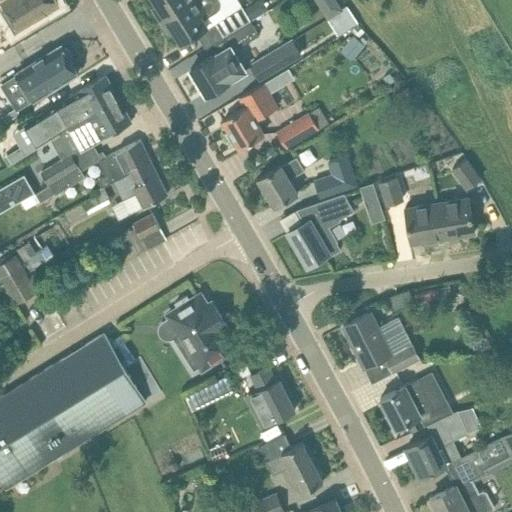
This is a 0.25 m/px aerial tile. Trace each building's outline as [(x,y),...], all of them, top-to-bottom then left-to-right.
[(60,5),(57,1),(58,0),(0,0),(0,8),(14,32),(60,5)] [(155,0),(158,4),(153,7),(157,14),(162,10),(165,16),(190,0),(155,0)] [(190,0),(165,16),(169,21),(163,25),(168,31),(173,28),(181,41),(207,25),(203,19),(217,11),(220,7),(221,3),(220,0),(190,0)] [(242,5),(215,20),(225,36),(251,20),(266,11),(270,9),(264,0),(257,0),(244,8),(242,5)] [(208,57),(191,68),(207,93),(230,79),(245,70),(237,56),(233,50),(260,34),(251,20),(225,36),(230,44),(215,54),(215,53),(208,57)] [(292,38),(250,63),(259,78),(302,53),(293,38),(292,38)] [(17,72),(18,74),(3,84),(18,107),(33,98),(34,99),(78,71),(71,59),(72,55),(67,47),(63,47),(61,44),(17,72)] [(269,88),(293,74),(288,66),(264,81),(269,88)] [(18,124),(31,148),(59,131),(69,126),(118,98),(106,75),(68,96),(70,100),(55,109),(53,106),(18,124)] [(237,144),(239,147),(263,133),(252,114),(259,109),(261,113),(275,106),(267,93),(262,83),(240,96),(245,106),(223,120),(229,131),(226,132),(234,146),(237,144)] [(131,121),(118,98),(69,126),(59,131),(60,135),(63,140),(74,135),(81,148),(128,122),(129,122),(131,121)] [(328,121),(319,106),(276,131),(286,147),(328,121)] [(101,176),(99,181),(101,186),(103,185),(113,180),(151,161),(140,139),(122,148),(116,151),(107,155),(99,159),(106,173),(101,176)] [(40,171),(48,184),(78,165),(70,153),(40,171)] [(320,197),(358,184),(348,154),(329,160),(334,175),(315,182),(320,197)] [(282,163),(275,167),(257,178),(274,205),(298,191),(290,178),(305,169),(296,155),(282,164),(282,163)] [(467,187),(481,176),(467,157),(453,167),(467,187)] [(151,161),(113,180),(123,199),(130,212),(143,206),(149,203),(167,194),(151,161)] [(35,192),(21,200),(26,208),(40,199),(41,201),(55,192),(56,193),(84,175),(78,165),(48,184),(35,192)] [(24,173),(0,186),(0,211),(21,200),(35,192),(24,173)] [(387,203),(403,198),(396,175),(379,180),(387,203)] [(373,181),(362,185),(363,189),(366,197),(376,193),(377,193),(373,181)] [(99,192),(63,211),(69,222),(111,200),(103,185),(101,186),(97,188),(99,192)] [(354,209),(344,191),(296,208),(304,221),(288,230),(308,263),(324,253),(326,256),(341,248),(327,225),(354,209)] [(443,237),(475,231),(469,196),(437,202),(443,237)] [(443,237),(437,202),(405,207),(411,242),(443,237)] [(117,263),(162,239),(166,237),(153,212),(133,222),(105,240),(117,263)] [(29,241),(16,249),(29,272),(55,257),(47,244),(35,251),(29,241)] [(0,261),(0,277),(15,302),(36,290),(30,280),(14,254),(0,261)] [(431,286),(414,289),(416,299),(433,296),(431,286)] [(409,290),(388,298),(392,310),(413,302),(409,290)] [(190,299),(187,294),(175,302),(178,307),(168,313),(180,332),(173,337),(194,370),(201,365),(202,367),(234,347),(223,329),(228,325),(212,301),(207,304),(200,293),(190,299)] [(379,328),(370,310),(343,324),(364,366),(392,353),(393,355),(392,356),(399,369),(420,358),(412,342),(393,352),(386,338),(385,339),(379,328)] [(257,389),(244,396),(250,408),(259,427),(273,420),(278,418),(295,409),(280,378),(276,380),(269,365),(251,375),(258,389),(257,389)] [(63,400),(52,404),(66,440),(68,439),(67,437),(82,431),(86,437),(112,421),(110,418),(109,418),(105,407),(127,398),(133,413),(134,412),(119,375),(118,376),(121,383),(93,394),(91,390),(93,389),(83,373),(56,390),(63,400)] [(398,388),(380,397),(381,398),(382,398),(396,426),(395,426),(396,427),(414,418),(422,413),(428,423),(454,411),(448,400),(435,407),(419,377),(406,383),(398,388)] [(220,378),(186,394),(193,409),(227,393),(220,378)] [(433,433),(406,446),(420,475),(445,464),(449,462),(448,461),(460,455),(453,439),(468,432),(466,429),(460,416),(457,409),(454,411),(428,423),(427,424),(428,424),(433,433)] [(28,422),(22,412),(0,425),(0,449),(4,455),(0,457),(0,460),(16,486),(43,469),(50,479),(67,468),(70,472),(71,471),(69,467),(57,448),(62,444),(42,413),(28,422)] [(455,484),(431,497),(438,511),(487,511),(492,509),(494,506),(486,491),(482,489),(479,491),(478,490),(474,481),(472,477),(485,470),(483,468),(511,453),(511,429),(498,436),(460,455),(448,461),(449,462),(459,482),(455,484)] [(259,446),(267,462),(273,473),(291,464),(305,490),(323,480),(302,440),(292,446),(285,433),(259,446)] [(279,511),(284,510),(276,491),(224,511),(279,511)] [(341,511),(336,498),(304,511),(341,511)]
